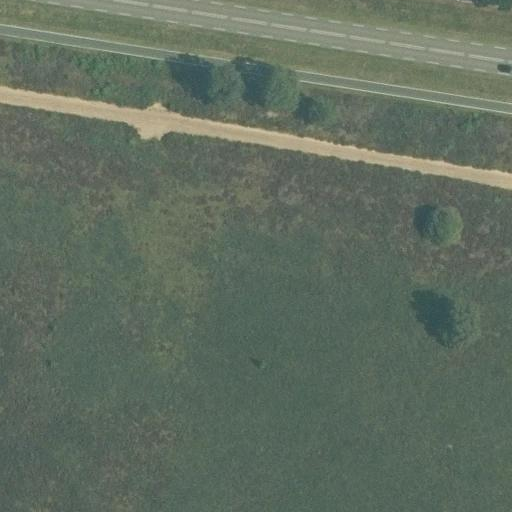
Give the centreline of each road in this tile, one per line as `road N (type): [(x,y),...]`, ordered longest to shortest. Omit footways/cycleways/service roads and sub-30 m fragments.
road 1 (track): [(511,183),(0,93)]
road 2 (primary): [(511,63),(108,0)]
